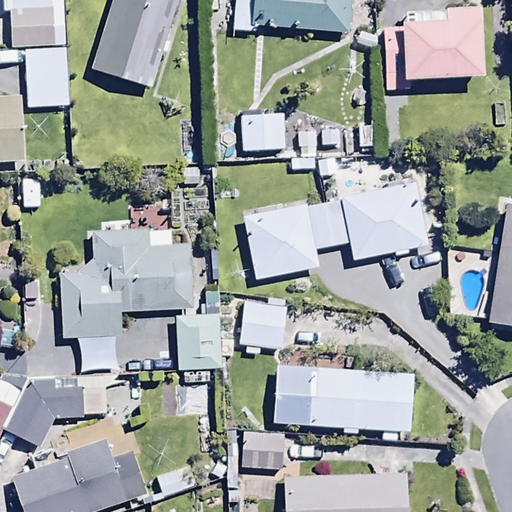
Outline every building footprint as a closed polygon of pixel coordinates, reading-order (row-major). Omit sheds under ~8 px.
[(23,46),(65,44),(63,0),(0,0),(1,11),(8,11),(9,46),(23,46)] [(110,0),(89,68),(148,87),(175,0),(110,0)] [(349,0),(233,0),(231,31),(254,32),(254,26),(347,34),(349,0)] [(399,18),(402,74),(481,71),(479,3),(442,4),(443,17),(399,18)] [(65,44),(23,46),(25,107),(66,106),(65,44)] [(0,94),(0,161),(23,160),(20,94),(0,94)] [(284,111),(239,113),(240,152),(285,150),(284,111)] [(331,158),(289,159),(289,171),(316,171),(316,177),(331,177),(331,158)] [(304,201),(240,214),(253,280),(317,267),(314,250),(348,243),(351,260),(392,252),(393,255),(408,252),(407,248),(427,244),(414,181),(406,183),(405,177),(383,182),(384,187),(338,197),(338,200),(305,207),(304,201)] [(511,201),(504,201),(486,321),(511,325),(511,201)] [(76,271),(57,270),(61,339),(120,336),(119,311),(192,307),(189,243),(171,244),(170,230),(163,230),(162,211),(142,212),(143,227),(90,230),(91,259),(76,271)] [(203,314),(173,315),(175,371),(220,370),(218,291),(202,292),(203,314)] [(279,352),(285,307),(242,302),(236,346),(279,352)] [(290,363),(274,362),(271,423),(341,428),(341,432),(357,433),(357,428),(408,431),(412,372),(312,365),(312,356),(290,355),(290,363)] [(11,404),(1,427),(36,446),(51,417),(83,416),(81,387),(53,388),(52,376),(25,377),(11,404)] [(0,429),(1,427),(11,404),(0,397),(0,429)] [(70,456),(11,475),(22,511),(90,511),(143,495),(119,419),(64,437),(70,456)] [(17,438),(3,430),(0,436),(0,462),(4,464),(17,438)] [(240,440),(239,468),(279,470),(280,441),(240,440)] [(281,476),(282,511),(407,511),(406,473),(281,476)] [(242,482),(242,508),(273,508),(274,482),(242,482)]
